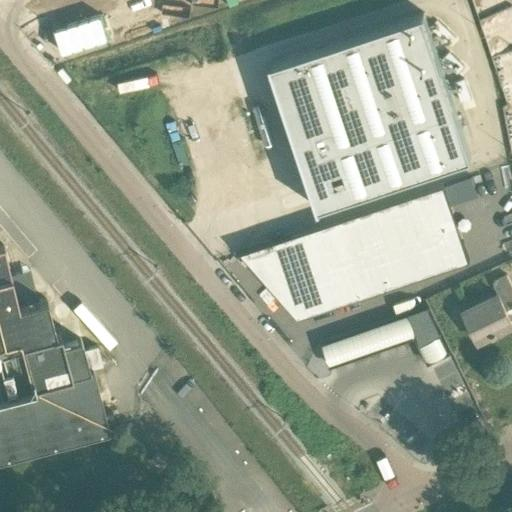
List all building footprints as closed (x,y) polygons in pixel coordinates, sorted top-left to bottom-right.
[(472,155),(424,12),(295,54),(321,134),(326,148),(340,143),(356,193),(472,155)] [(326,148),(295,54),(273,62),(321,205),(356,193),(340,143),(326,148)] [(444,184),(242,251),(299,316),(470,259),(444,184)] [(0,459),(107,432),(91,367),(88,368),(83,349),(81,339),(78,337),(61,341),(59,331),(54,333),(45,297),(17,304),(2,244),(0,244),(0,459)] [(511,295),(510,292),(470,312),(488,348),(511,335),(511,295)] [(442,333),(430,305),(409,312),(416,335),(420,345),(442,333)] [(61,318),(62,319),(63,320),(64,320),(66,320),(68,320),(69,320),(70,319),(72,317),(73,315),(73,314),(73,312),(72,310),(71,309),(70,307),(69,307),(67,307),(64,307),(63,307),(62,308),(60,310),(60,311),(59,312),(59,315),(60,316),(61,318)] [(416,335),(409,312),(321,342),(330,366),(416,335)] [(66,333),(66,335),(68,337),(70,338),(72,338),(74,338),(75,338),(77,337),(79,335),(80,333),(80,330),(80,328),(79,327),(78,326),(76,324),(75,324),(73,323),(72,323),(70,324),(69,324),(67,325),(66,327),(65,329),(65,330),(65,332),(66,333)] [(450,351),(442,333),(420,345),(428,363),(450,351)] [(97,345),(83,349),(88,368),(91,367),(102,364),(97,345)] [(156,450),(150,461),(164,468),(169,458),(156,450)]
